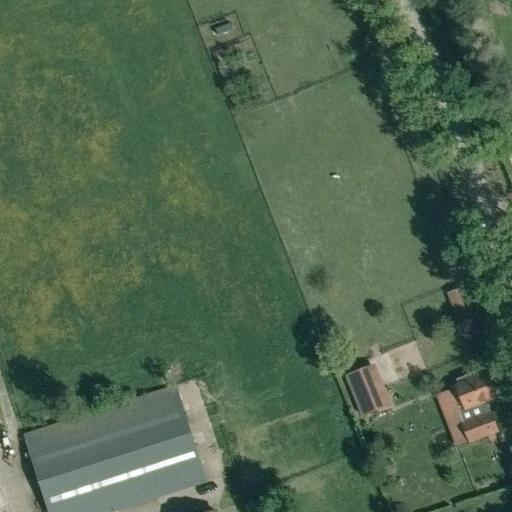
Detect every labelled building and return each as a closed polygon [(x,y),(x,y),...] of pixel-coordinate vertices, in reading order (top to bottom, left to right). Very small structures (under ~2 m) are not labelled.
[(461,290),(446,294),(452,316),(466,312),(461,290)] [(345,376),(362,418),(391,406),(374,364),(345,376)] [(485,401),(497,397),(488,373),(471,379),(470,375),(456,381),(458,385),(454,386),(455,389),(448,391),(468,444),(498,433),(485,401)] [(23,436),(47,511),(121,511),(208,484),(176,386),(23,436)] [(468,444),(448,391),(436,397),(455,449),(468,444)]
